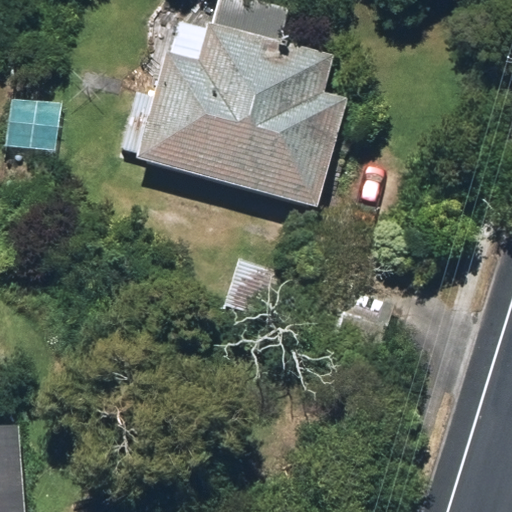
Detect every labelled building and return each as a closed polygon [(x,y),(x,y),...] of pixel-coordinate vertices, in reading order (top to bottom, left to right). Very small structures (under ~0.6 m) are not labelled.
[(134,181),(315,229),(345,120),(322,114),(332,76),(280,63),(289,28),(221,10),(211,48),(174,38),(156,106),(137,100),(121,160),(138,165),(134,181)] [(382,231),(383,216),(367,214),(365,230),(382,231)] [(238,274),(224,316),(274,332),(288,289),(238,274)] [(334,357),(376,373),(397,317),(354,301),(334,357)] [(0,511),(21,511),(17,445),(0,446),(0,511)]
